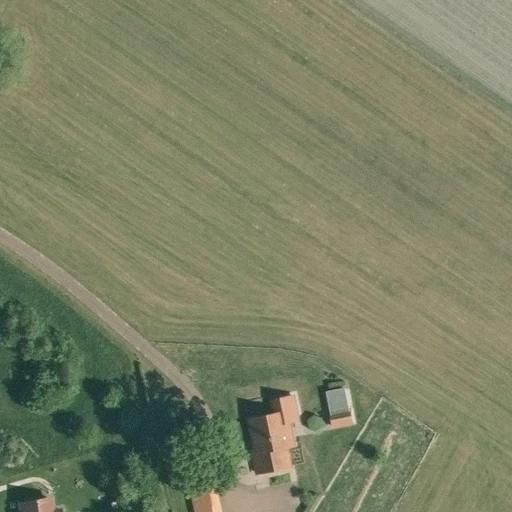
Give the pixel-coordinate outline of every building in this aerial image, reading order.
[(249,419),(256,451),(252,452),(257,473),(290,466),(286,447),(293,445),(288,422),(298,420),(293,396),(272,400),(275,414),(249,419)] [(329,413),(331,428),(353,425),(352,410),(329,413)] [(220,511),(210,460),(183,465),(193,511),(220,511)] [(127,511),(147,511),(143,491),(124,495),(127,511)] [(51,511),(48,499),(36,501),(36,500),(32,501),(32,502),(20,505),(21,511),(51,511)]
